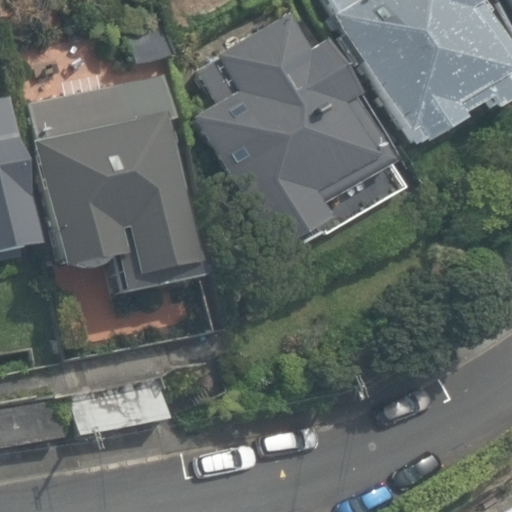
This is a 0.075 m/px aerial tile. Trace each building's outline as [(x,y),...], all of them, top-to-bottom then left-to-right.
[(511,61),(474,0),(350,0),(326,15),(408,148),(480,104),(487,116),(511,101),(511,61)] [(511,0),(501,0),(511,18),(511,0)] [(225,87),(180,113),(262,251),(321,217),(310,198),(377,158),(340,95),(351,88),(318,30),(297,42),(275,5),(201,48),(225,87)] [(3,101),(0,102),(0,251),(32,245),(3,101)] [(152,113),(16,140),(43,269),(106,257),(101,230),(111,228),(121,274),(182,262),(152,113)]
